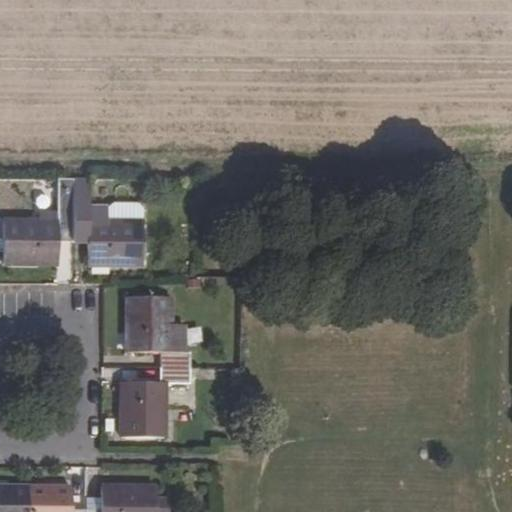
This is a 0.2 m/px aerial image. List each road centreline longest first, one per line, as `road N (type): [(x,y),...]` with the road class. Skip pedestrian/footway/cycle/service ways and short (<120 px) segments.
road 1 (unknown): [(257,511),(255,454),(330,441),(443,445),(488,481),(496,511)]
road 2 (unknown): [(511,309),(491,309),(488,481)]
